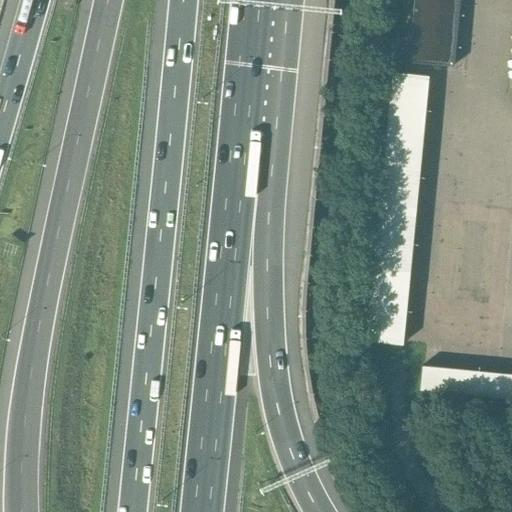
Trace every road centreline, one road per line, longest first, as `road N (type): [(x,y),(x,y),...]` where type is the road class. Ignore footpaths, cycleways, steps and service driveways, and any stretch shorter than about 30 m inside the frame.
road 1 (motorway): [(109,0),(30,376),(20,511)]
road 2 (motorway): [(176,0),(130,511)]
road 3 (motorway): [(317,511),(278,416),(244,165)]
road 4 (motorway): [(202,511),(244,165)]
road 5 (motorway): [(244,165),(260,0)]
road 6 (motorway): [(33,0),(0,124)]
